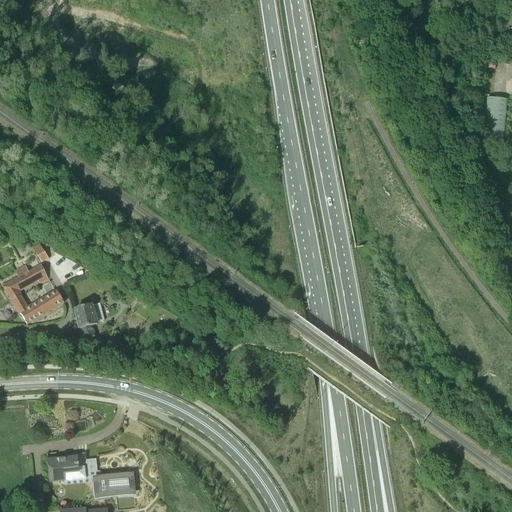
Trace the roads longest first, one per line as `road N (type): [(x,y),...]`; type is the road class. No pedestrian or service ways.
road 1 (trunk): [(359,386),(290,0)]
road 2 (trunk): [(267,0),(332,363)]
road 3 (secondary): [(0,385),(82,383),(155,397),(232,446),(279,511)]
road 4 (trunk): [(332,363),(353,511)]
road 5 (trunk): [(332,363),(333,511)]
road 6 (trunk): [(388,511),(359,386)]
road 7 (trunk): [(376,511),(359,386)]
